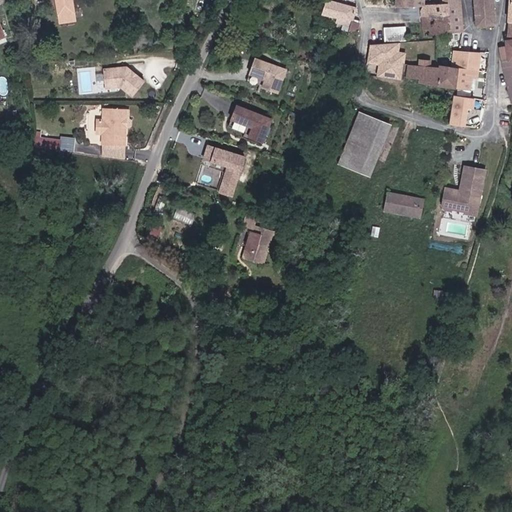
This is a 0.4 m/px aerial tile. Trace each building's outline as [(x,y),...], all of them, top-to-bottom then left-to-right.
[(74,20),(70,0),(55,0),(59,22),(74,20)] [(360,29),(361,23),(355,21),(358,8),(331,0),(317,0),(316,4),(321,6),(319,12),(341,18),(340,23),(353,27),(360,29)] [(450,14),(448,0),(444,0),(445,3),(428,4),(424,8),(425,17),(450,14)] [(457,31),(464,30),(461,0),(448,0),(450,14),(452,32),(457,31)] [(494,0),(475,0),(478,27),(497,25),(494,0)] [(438,33),(452,32),(450,14),(425,17),(426,34),(438,33)] [(405,26),(385,26),(385,39),(405,40),(405,26)] [(400,44),(370,41),(368,63),(378,64),(377,76),(403,78),(405,51),(400,50),(400,44)] [(511,60),(508,48),(503,48),(506,61),(511,60)] [(482,56),(458,53),(456,53),(455,66),(460,67),(460,69),(457,90),(472,92),(474,79),(479,80),(482,56)] [(288,70),(252,57),(246,75),(261,81),(258,89),(278,96),(288,70)] [(422,86),(457,90),(460,69),(442,68),(441,71),(433,70),(434,65),(421,64),(420,69),(413,67),(411,80),(423,82),(422,86)] [(144,82),(126,67),(103,70),(105,88),(120,86),(132,96),(144,82)] [(455,114),(463,115),(464,101),(456,100),(455,114)] [(272,121),(233,106),(227,124),(245,131),(242,139),(262,146),(272,121)] [(125,145),(126,110),(103,109),(102,134),(102,145),(125,145)] [(369,176),(391,124),(361,111),(339,164),(369,176)] [(453,125),(469,128),(470,116),(463,115),(455,114),(453,125)] [(60,149),(61,141),(34,137),(33,146),(60,149)] [(124,158),(125,145),(102,145),(101,157),(124,158)] [(247,157),(208,145),(203,161),(225,168),(218,193),(235,198),(247,157)] [(474,215),(483,170),(461,166),(456,191),(442,188),(439,208),(474,215)] [(426,199),(388,192),(384,211),(422,218),(426,199)] [(278,236),(261,227),(258,233),(256,232),(244,257),(262,266),(274,241),(276,242),(278,236)] [(232,273),(238,265),(230,259),(224,267),(232,273)]
